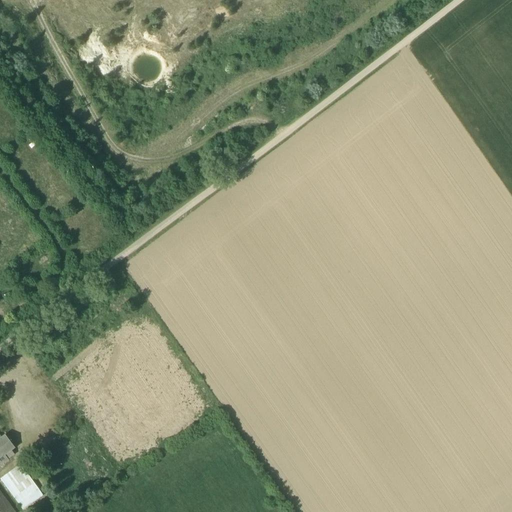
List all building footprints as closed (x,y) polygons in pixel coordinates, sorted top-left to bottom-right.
[(33,141),(28,146),(35,152),(40,147),(33,141)] [(33,257),(39,266),(47,260),(41,252),(33,257)] [(0,465),(7,460),(4,456),(15,449),(5,436),(1,440),(0,437),(0,465)] [(42,497),(21,466),(0,481),(22,511),(42,497)] [(0,511),(15,511),(0,491),(0,511)]
